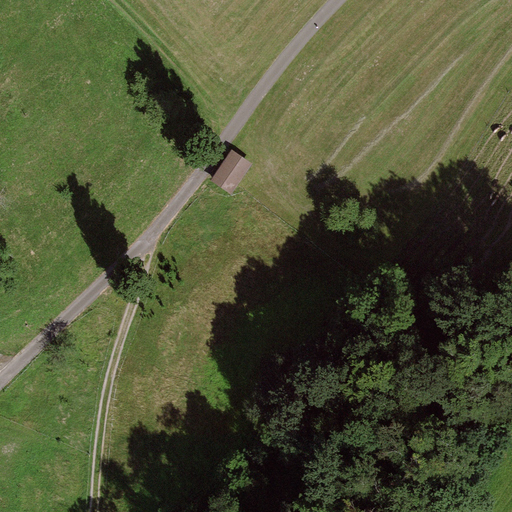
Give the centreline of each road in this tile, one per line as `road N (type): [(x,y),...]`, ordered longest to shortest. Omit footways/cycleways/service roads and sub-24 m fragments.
road 1 (track): [(154,234),(256,90),(350,0)]
road 2 (track): [(91,511),(118,343),(154,234)]
road 3 (track): [(0,381),(154,234)]
